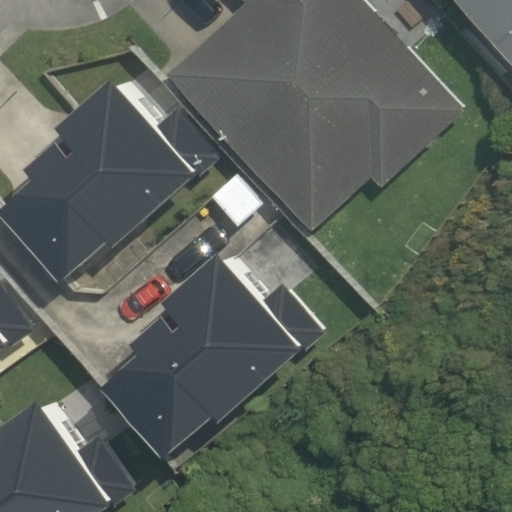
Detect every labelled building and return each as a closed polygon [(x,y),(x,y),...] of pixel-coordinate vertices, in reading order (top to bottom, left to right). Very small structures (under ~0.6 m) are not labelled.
[(475,107),(375,0),(255,0),(179,72),(324,227),(382,175),(391,185),(475,107)] [(511,0),(474,0),(511,43),(511,0)] [(134,242),(230,157),(186,107),(171,120),(132,74),(76,122),(96,145),(89,151),(77,136),(46,162),(56,173),(19,205),(82,277),(128,236),(134,242)] [(286,208),(254,174),(235,190),(267,225),(286,208)] [(241,412),(337,330),(293,281),(278,294),(237,247),(182,297),(202,319),(195,324),(183,310),(152,337),(162,348),(126,380),(187,445),(235,405),(241,412)] [(0,357),(43,329),(6,275),(0,278),(0,357)] [(109,511),(147,485),(108,432),(94,442),(59,392),(0,431),(0,434),(16,457),(8,462),(0,450),(0,511),(109,511)]
